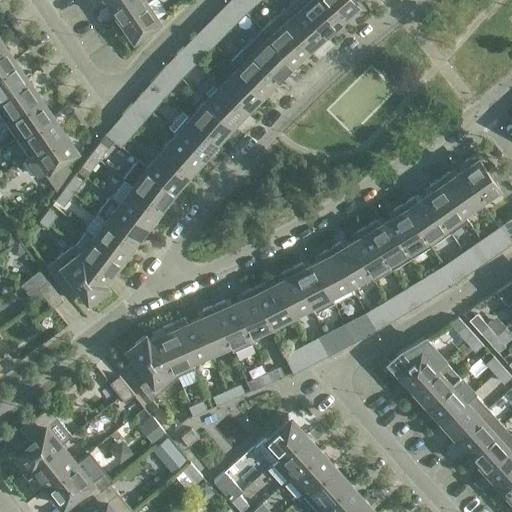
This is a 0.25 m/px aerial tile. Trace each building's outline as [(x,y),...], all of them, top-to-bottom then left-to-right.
[(108,0),(121,18),(145,1),(146,0),(108,0)] [(242,8),(234,0),(231,0),(225,6),(234,15),(242,8)] [(247,0),(234,0),(242,8),(249,1),(247,0)] [(327,36),(295,0),(292,0),(278,13),(307,46),(314,40),(318,44),(327,36)] [(340,18),(324,0),(295,0),(327,36),(336,28),(332,24),(340,18)] [(351,16),(360,7),(353,0),(324,0),(340,18),(347,11),(351,16)] [(145,1),(121,18),(133,36),(158,19),(145,1)] [(307,46),(278,13),(261,28),(295,65),(304,57),(300,53),(307,46)] [(207,25),(200,32),(210,41),(216,34),(207,25)] [(295,65),(261,28),(244,45),(276,76),(282,69),(286,73),(295,65)] [(210,41),(200,32),(193,39),(202,48),(210,41)] [(1,41),(0,42),(0,68),(14,59),(1,41)] [(276,76),(244,45),(229,60),(236,67),(264,95),(273,87),(269,83),(276,76)] [(174,56),(167,64),(177,73),(184,65),(174,56)] [(14,59),(0,68),(0,94),(26,77),(14,59)] [(177,73),(167,64),(160,71),(170,80),(177,73)] [(264,95),(236,67),(221,82),(245,107),(252,100),(256,104),(264,95)] [(26,77),(0,94),(0,113),(4,119),(38,95),(26,77)] [(221,82),(205,99),(234,126),(242,117),(238,113),(245,107),(221,82)] [(144,91),(137,99),(147,107),(153,99),(144,91)] [(16,137),(50,113),(38,95),(4,119),(16,137)] [(147,107),(137,99),(130,106),(140,115),(147,107)] [(234,126),(205,99),(190,116),(215,138),(222,131),(226,135),(234,126)] [(215,138),(190,116),(182,109),(168,125),(175,132),(206,158),(213,149),(209,146),(215,138)] [(28,154),(63,130),(50,113),(16,137),(28,154)] [(113,126),(107,133),(117,142),(123,134),(113,126)] [(75,148),(63,130),(28,154),(24,157),(36,174),(43,168),(56,187),(69,168),(62,158),(75,148)] [(206,158),(175,132),(161,148),(187,171),(193,164),(198,168),(206,158)] [(98,142),(91,152),(99,158),(106,148),(98,142)] [(161,148),(146,166),(177,191),(185,182),(181,178),(187,171),(161,148)] [(91,168),(99,158),(91,152),(83,162),(91,168)] [(467,165),(459,170),(479,198),(497,186),(503,194),(511,187),(511,185),(495,164),(487,170),(475,153),(464,160),(467,165)] [(177,191),(146,166),(137,159),(123,177),(124,177),(132,184),(160,205),(165,197),(170,200),(177,191)] [(479,198),(459,170),(452,175),(448,171),(438,178),(461,211),(479,198)] [(80,182),(72,176),(64,186),(72,192),(80,182)] [(160,205),(132,184),(124,177),(111,195),(119,201),(151,225),(158,216),(154,212),(160,205)] [(461,211),(438,178),(429,184),(432,189),(424,195),(449,231),(467,219),(461,211)] [(65,202),(72,192),(64,186),(57,196),(65,202)] [(449,231),(424,195),(416,200),(413,195),(403,202),(430,244),(449,231)] [(151,225),(119,201),(106,218),(133,239),(139,231),(143,235),(151,225)] [(430,244),(403,202),(393,209),(396,213),(387,218),(410,256),(430,244)] [(55,216),(47,209),(39,219),(47,226),(55,216)] [(133,239),(106,218),(93,235),(125,260),(132,250),(128,247),(133,239)] [(410,256),(387,218),(379,223),(376,219),(366,225),(392,267),(410,256)] [(392,267),(366,225),(356,231),(359,236),(350,241),(373,279),(392,267)] [(125,260),(93,235),(85,230),(75,244),(73,243),(72,243),(102,280),(113,266),(117,269),(125,260)] [(492,236),(483,242),(491,253),(499,247),(492,236)] [(373,279),(350,241),(342,246),(339,241),(329,247),(349,282),(368,270),(373,279)] [(491,253),(483,242),(475,248),(483,258),(491,253)] [(102,280),(72,243),(45,264),(67,293),(77,285),(84,294),(92,288),(96,292),(106,284),(102,280)] [(349,282),(329,247),(318,252),(321,257),(312,262),(333,301),(353,291),(349,282)] [(333,301),(312,262),(304,266),(301,261),(291,267),(314,311),(333,301)] [(455,263),(446,268),(453,279),(462,274),(455,263)] [(314,311),(291,267),(280,272),(283,277),(274,282),(290,312),(308,303),(313,312),(314,311)] [(453,279),(446,268),(438,274),(445,285),(453,279)] [(37,287),(53,307),(62,299),(47,279),(37,287)] [(501,286),(511,298),(511,281),(511,280),(501,286)] [(290,312),(274,282),(266,286),(263,281),(252,287),(270,323),(290,312)] [(270,323),(252,287),(241,291),(244,297),(235,300),(253,341),(249,332),(270,323)] [(416,287),(407,292),(413,303),(422,298),(416,287)] [(413,303),(407,292),(398,297),(405,308),(413,303)] [(226,304),(224,299),(213,304),(233,350),(253,341),(235,300),(226,304)] [(233,350),(213,304),(202,309),(204,314),(195,318),(209,349),(228,341),(232,350),(233,350)] [(377,311),(368,316),(374,327),(383,322),(377,311)] [(489,341),(496,334),(476,311),(468,318),(489,341)] [(374,327),(368,316),(359,321),(365,332),(374,327)] [(209,349),(195,318),(187,322),(184,317),(173,322),(193,367),(194,367),(190,358),(209,349)] [(193,367),(173,322),(162,326),(164,332),(148,339),(176,375),(177,374),(193,367)] [(465,340),(473,333),(464,322),(456,329),(465,340)] [(336,332),(327,336),(333,348),(342,343),(336,332)] [(483,344),(473,333),(465,340),(475,351),(483,344)] [(148,339),(145,334),(135,342),(138,346),(130,353),(137,362),(128,370),(150,398),(178,375),(177,374),(176,375),(148,339)] [(505,343),(496,334),(489,341),(497,350),(505,343)] [(333,348),(327,336),(318,341),(324,352),(333,348)] [(444,359),(431,344),(432,343),(425,336),(400,350),(390,360),(389,359),(388,359),(413,387),(435,367),(444,359)] [(0,373),(15,362),(7,352),(0,356),(0,373)] [(295,353),(286,357),(292,369),(301,365),(295,353)] [(502,365),(496,358),(488,365),(494,372),(502,365)] [(444,359),(435,367),(413,387),(427,403),(450,383),(459,375),(444,359)] [(511,376),(502,365),(494,372),(503,383),(511,376)] [(277,366),(266,371),(270,380),(281,375),(277,366)] [(270,380),(266,371),(254,376),(258,385),(270,380)] [(119,374),(109,382),(125,401),(134,393),(119,374)] [(459,375),(450,383),(427,403),(442,419),(464,399),(473,391),(459,375)] [(237,383),(226,388),(230,398),(242,393),(237,383)] [(230,398),(226,388),(215,393),(219,403),(230,398)] [(473,391),(464,399),(442,419),(456,435),(478,415),(487,407),(473,391)] [(192,414),(204,409),(200,400),(188,405),(192,414)] [(48,405),(25,423),(33,433),(16,446),(20,452),(16,456),(27,469),(60,443),(46,425),(57,416),(48,405)] [(487,407),(478,415),(456,435),(471,451),(493,431),(502,423),(487,407)] [(272,463),(281,455),(305,433),(290,416),(267,437),(265,434),(254,443),(272,463)] [(511,434),(502,423),(493,431),(471,451),(485,467),(507,448),(511,443),(511,434)] [(191,427),(181,435),(187,443),(198,435),(191,427)] [(171,467),(186,455),(169,433),(154,444),(171,467)] [(305,433),(281,455),(272,463),(287,479),(288,477),(320,449),(305,433)] [(60,443),(27,469),(42,488),(75,461),(60,443)] [(511,443),(507,448),(485,467),(499,484),(511,472),(511,443)] [(320,449),(288,477),(303,493),(334,465),(320,449)] [(75,461),(42,488),(53,502),(57,498),(62,504),(79,490),(86,500),(109,481),(101,471),(90,480),(75,461)] [(190,461),(182,468),(193,480),(200,473),(190,461)] [(334,465),(303,493),(317,509),(325,503),(349,481),(334,465)] [(511,472),(499,484),(511,497),(511,472)] [(109,481),(86,500),(94,509),(90,511),(129,511),(133,509),(109,481)] [(349,481),(325,503),(317,509),(319,511),(346,511),(363,497),(349,481)] [(231,484),(223,491),(231,500),(238,493),(231,484)] [(246,501),(238,493),(231,500),(239,508),(246,501)] [(376,511),(363,497),(346,511),(376,511)]
